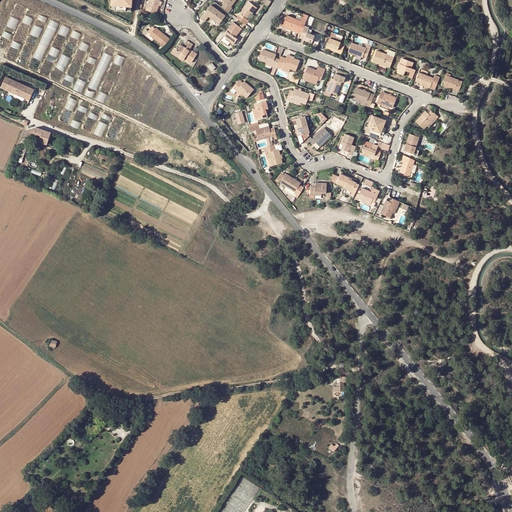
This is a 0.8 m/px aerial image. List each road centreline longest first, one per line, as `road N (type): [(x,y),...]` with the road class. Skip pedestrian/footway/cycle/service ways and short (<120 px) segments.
road 1 (track): [(0,328),(58,374),(121,401),(297,378),(334,362)]
road 2 (tertiary): [(511,509),(495,471),(360,301)]
road 3 (residential): [(233,65),(269,79),(289,147),(306,167),(343,164),(383,183)]
road 4 (track): [(485,0),(495,49),(474,112),(477,144),(511,199)]
road 5 (unclassified): [(360,301),(348,470),(353,511)]
road 6 (track): [(264,210),(296,264),(307,320),(334,362),(358,376)]
road 7 (track): [(290,215),(345,217),(476,271)]
road 8 (tertiary): [(47,0),(148,52),(198,108)]
road 9 (residential): [(418,96),(257,32)]
road 10 (track): [(511,250),(483,258),(472,284),(476,339),(511,376)]
road 11 (tertiary): [(198,108),(290,215)]
